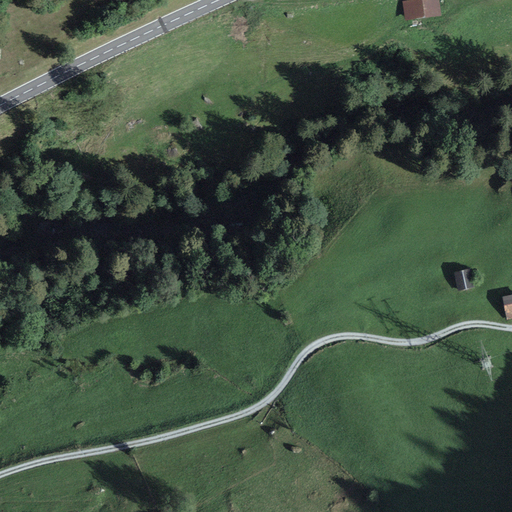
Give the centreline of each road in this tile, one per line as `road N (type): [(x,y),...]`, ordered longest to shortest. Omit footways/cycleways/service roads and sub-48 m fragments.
road 1 (track): [(0,475),(260,406),(301,355),(335,336),(415,342),(463,325),(511,328)]
road 2 (primary): [(218,0),(0,105)]
